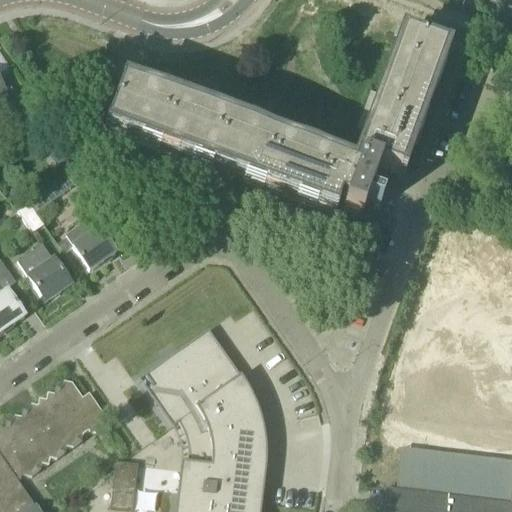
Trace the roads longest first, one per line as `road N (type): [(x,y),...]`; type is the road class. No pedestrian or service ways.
road 1 (residential): [(0,368),(180,241),(213,236),(340,409)]
road 2 (unclassified): [(340,409),(462,65)]
road 3 (tertiary): [(126,14),(158,34),(188,34),(217,25),(243,0)]
